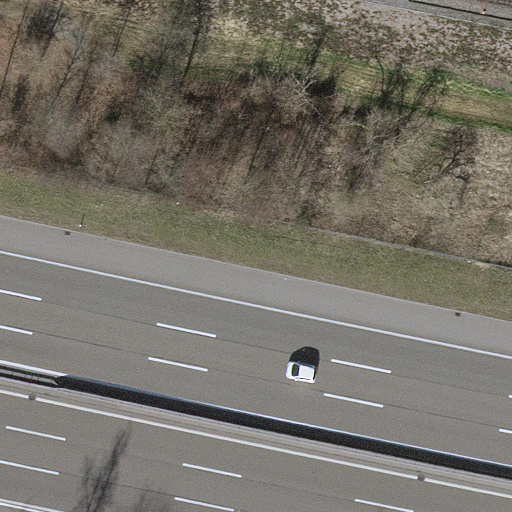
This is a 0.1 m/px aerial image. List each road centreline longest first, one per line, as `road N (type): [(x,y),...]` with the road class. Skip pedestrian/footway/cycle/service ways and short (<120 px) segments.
road 1 (motorway): [(511,413),(0,307)]
road 2 (motorway): [(0,445),(320,511)]
road 3 (track): [(28,11),(67,34),(71,66),(65,81),(38,99),(0,89)]
